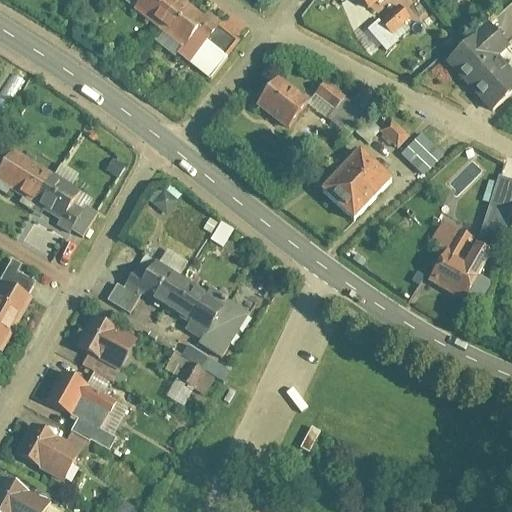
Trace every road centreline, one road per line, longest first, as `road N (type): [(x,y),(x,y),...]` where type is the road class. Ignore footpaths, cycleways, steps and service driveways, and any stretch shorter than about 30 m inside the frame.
road 1 (secondary): [(177,148),(398,322),(511,380)]
road 2 (residential): [(511,155),(273,28)]
road 3 (secondary): [(0,29),(177,148)]
road 4 (residential): [(93,288),(0,452)]
road 5 (residential): [(177,148),(93,288)]
road 6 (residential): [(273,28),(177,148)]
